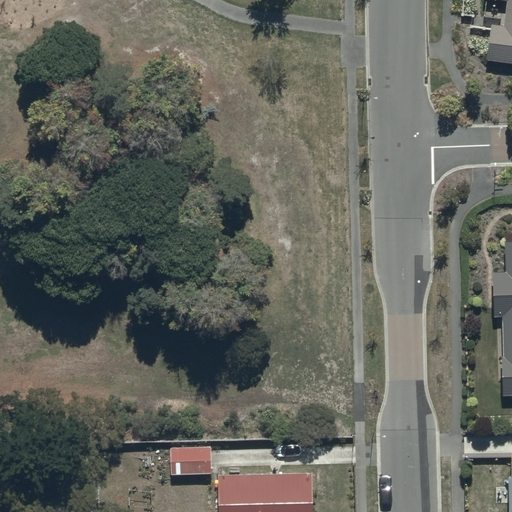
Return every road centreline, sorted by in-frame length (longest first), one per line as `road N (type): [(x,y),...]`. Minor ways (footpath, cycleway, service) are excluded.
road 1 (residential): [(394,148),(406,511)]
road 2 (residential): [(395,0),(394,148)]
